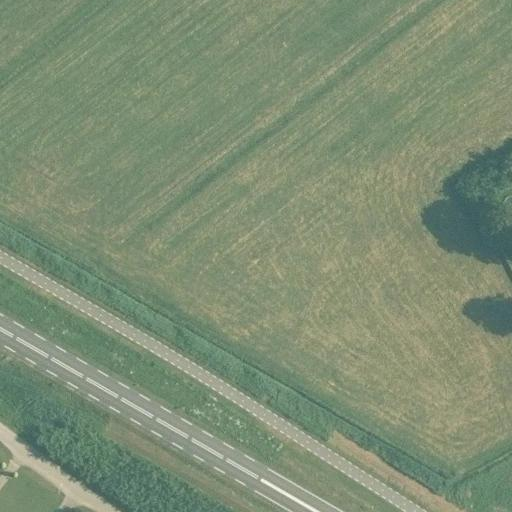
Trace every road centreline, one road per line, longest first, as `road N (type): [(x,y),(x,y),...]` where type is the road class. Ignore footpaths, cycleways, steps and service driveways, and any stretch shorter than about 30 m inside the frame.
road 1 (unclassified): [(417,511),(0,253)]
road 2 (secondary): [(316,511),(0,328)]
road 3 (unclassified): [(107,511),(0,432)]
